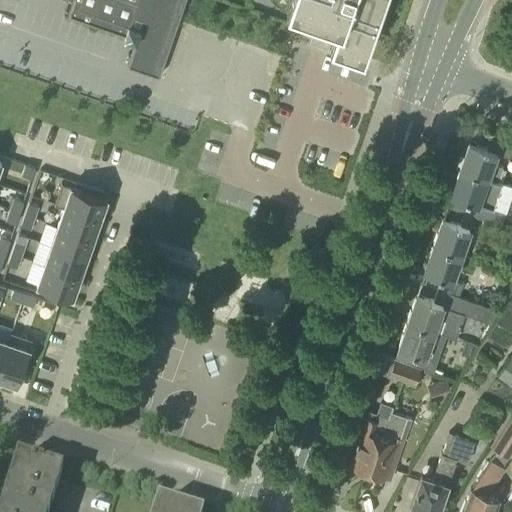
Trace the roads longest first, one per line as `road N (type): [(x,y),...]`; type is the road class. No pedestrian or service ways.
road 1 (tertiary): [(277,506),(435,63)]
road 2 (residential): [(51,431),(131,188),(19,150)]
road 3 (residential): [(277,506),(51,431)]
road 4 (unknown): [(369,511),(440,391)]
